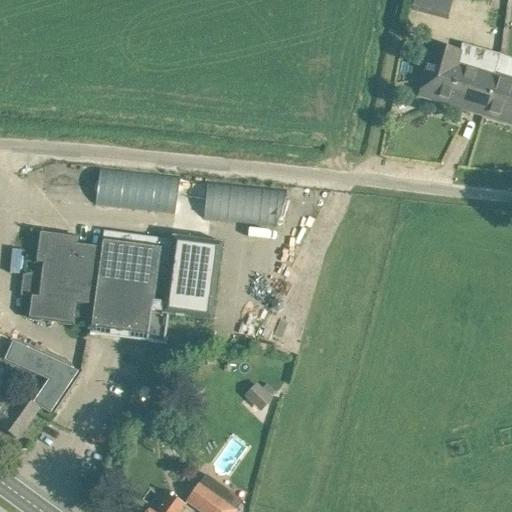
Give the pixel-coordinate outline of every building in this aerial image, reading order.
[(409,0),(408,5),(445,16),(449,0),(409,0)] [(425,78),(419,98),(484,118),(511,126),(511,76),(498,73),(495,72),(499,60),(499,58),(465,47),(463,52),(436,44),(425,78)] [(205,182),(199,213),(280,228),(286,197),(205,182)] [(20,310),(27,311),(26,320),(73,326),(74,317),(92,319),(91,326),(110,329),(109,336),(128,339),(129,332),(144,334),(143,341),(166,344),(167,342),(165,341),(168,316),(212,322),(223,243),(172,236),(171,240),(103,231),(101,248),(76,245),(76,238),(40,233),(36,261),(43,262),(41,273),(33,272),(22,274),(19,296),(22,296),(20,310)] [(278,285),(296,244),(285,239),(268,281),(278,285)] [(0,421),(2,423),(0,426),(18,439),(38,411),(20,399),(17,403),(9,397),(3,405),(0,403),(0,387),(2,385),(0,383),(0,421)] [(263,413),(276,399),(258,384),(245,398),(263,413)] [(236,511),(238,509),(201,484),(188,504),(200,511),(236,511)] [(148,511),(177,511),(183,504),(168,493),(154,511),(150,511),(149,511),(148,511)]
